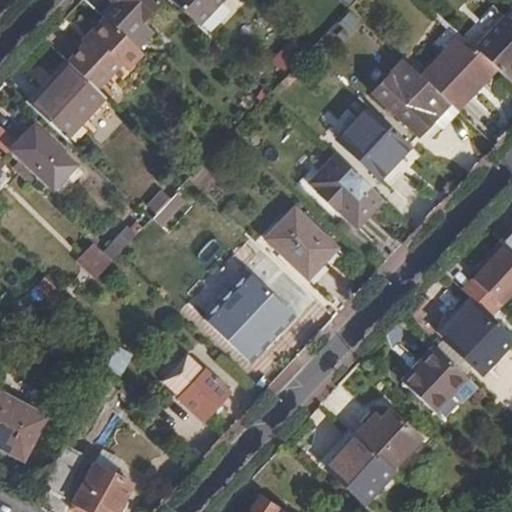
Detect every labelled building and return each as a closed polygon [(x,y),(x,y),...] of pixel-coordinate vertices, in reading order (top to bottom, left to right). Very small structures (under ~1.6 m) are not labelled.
[(159,0),(111,0),(115,3),(103,15),(107,19),(137,47),(154,28),(143,18),(159,0)] [(173,0),(199,24),(221,0),(173,0)] [(511,7),(476,48),(497,67),(511,82),(511,81),(511,7)] [(107,19),(102,15),(80,40),(84,43),(107,19)] [(98,89),(120,65),(137,47),(107,19),(84,43),(68,61),(71,64),(98,89)] [(421,75),(458,110),(497,67),(476,48),(460,33),(421,75)] [(283,74),(303,53),(290,41),(270,62),(283,74)] [(128,72),(144,54),(137,47),(120,65),(128,72)] [(421,75),(403,59),(372,93),(417,135),(434,118),(442,126),(458,110),(421,75)] [(65,139),(105,97),(98,89),(71,64),(31,106),(65,139)] [(410,145),(368,106),(338,139),(379,179),(410,145)] [(76,164),(34,125),(12,148),(53,188),(76,164)] [(0,126),(0,148),(3,152),(14,142),(0,126)] [(382,199),(336,154),(310,182),(317,189),(313,193),(333,211),(336,207),(357,226),(382,199)] [(185,201),(174,192),(149,219),(160,229),(185,201)] [(337,247),(294,208),(266,239),(308,278),(337,247)] [(502,245),(511,254),(511,226),(498,241),(502,245)] [(121,256),(136,236),(123,227),(109,247),(121,256)] [(98,273),(111,259),(92,241),(80,255),(98,273)] [(498,241),(478,263),(482,266),(502,245),(498,241)] [(490,316),(511,292),(511,254),(502,245),(482,266),(461,289),(473,300),(490,316)] [(52,299),(60,291),(44,276),(37,284),(52,299)] [(243,307),(274,336),(287,323),(292,327),(311,307),(285,283),(282,286),(273,278),(243,307)] [(482,376),(511,342),(511,336),(490,316),(473,300),(454,321),(459,326),(445,342),(482,376)] [(270,340),(274,336),(243,307),(240,312),(270,340)] [(440,337),(445,342),(459,326),(454,321),(440,337)] [(434,413),(467,376),(433,345),(400,382),(434,413)] [(175,395),(200,368),(181,349),(155,376),(175,395)] [(225,392),(200,368),(175,395),(200,418),(225,392)] [(45,416),(0,392),(0,455),(1,456),(5,449),(23,459),(45,416)] [(373,414),(354,435),(391,469),(419,438),(388,409),(379,419),(373,414)] [(364,504),(394,473),(391,469),(354,435),(339,452),(344,457),(330,472),(364,504)] [(82,452),(64,443),(42,485),(63,496),(70,473),(82,452)] [(325,466),(330,472),(344,457),(339,452),(325,466)] [(95,462),(76,495),(108,511),(115,511),(133,482),(95,462)] [(108,511),(76,495),(72,503),(88,511),(108,511)] [(280,511),(257,496),(246,511),(280,511)]
